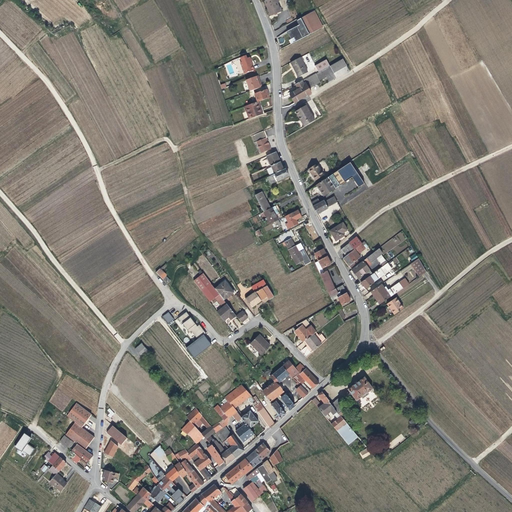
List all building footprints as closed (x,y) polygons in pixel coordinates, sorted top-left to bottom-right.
[(267,0),(265,1),(271,16),(281,13),(277,2),(281,0),(267,0)] [(296,41),(303,38),(324,27),(314,11),(297,20),(299,25),(297,26),(287,31),(291,39),(294,37),(296,41)] [(296,20),(283,26),(286,31),(298,25),(296,20)] [(247,55),(242,57),(243,62),(242,62),(245,73),(255,70),(253,65),(252,62),(253,61),(252,58),(251,58),(251,57),(248,58),(247,55)] [(298,59),(289,64),(297,78),(306,74),(298,59)] [(315,67),(318,73),(305,80),(309,87),(333,73),(347,65),(343,59),(330,67),(326,61),(315,67)] [(256,77),(245,81),(249,92),(260,88),(256,77)] [(289,95),(294,104),(311,94),(307,87),(306,88),(304,84),(302,82),(296,85),(297,88),(296,88),(297,90),(289,95)] [(256,103),(267,99),(265,91),(252,95),(255,103),(256,103)] [(243,107),(248,120),(261,115),(256,103),(255,103),(243,107)] [(305,127),(314,122),(305,106),(295,112),(300,122),(301,121),(305,127)] [(269,150),(262,132),(250,137),(252,144),(255,143),(259,154),(269,150)] [(274,174),(283,170),(276,153),(267,157),(271,167),(274,174)] [(354,177),(357,183),(360,188),(366,184),(362,179),(351,163),(333,174),(340,186),(354,177)] [(317,164),(309,169),(316,180),(324,175),(317,164)] [(289,176),(286,169),(283,170),(274,174),(277,181),(289,176)] [(329,177),(318,184),(325,195),(333,190),(334,189),(340,186),(333,174),(330,177),(329,177)] [(255,195),(257,199),(264,212),(270,208),(267,202),(263,196),(261,192),(255,195)] [(311,203),(314,209),(317,214),(326,210),(329,208),(328,207),(338,202),(335,196),(325,201),(325,200),(320,202),(318,199),(311,203)] [(276,206),(270,208),(264,212),(271,224),(277,221),(279,220),(283,218),(276,206)] [(299,209),(286,216),(289,222),(287,223),(289,228),(292,226),(292,227),(299,223),(297,219),(302,216),(299,209)] [(307,225),(312,240),(317,238),(312,223),(307,225)] [(343,223),(330,230),(335,240),(344,235),(343,233),(347,230),(343,223)] [(285,241),(292,254),(297,264),(304,260),(298,249),(297,249),(291,237),(285,241)] [(346,256),(351,252),(353,251),(358,246),(362,244),(357,237),(341,250),(346,256)] [(315,253),(316,256),(319,260),(323,269),(332,264),(324,250),(323,248),(315,253)] [(343,258),(352,270),(355,267),(352,264),(357,260),(351,252),(346,256),(343,258)] [(352,270),(361,282),(368,277),(364,270),(367,267),(367,266),(379,257),(376,252),(355,267),(352,270)] [(388,262),(391,267),(399,263),(396,257),(388,262)] [(319,260),(316,262),(321,272),(321,274),(325,272),(323,269),(319,260)] [(407,267),(412,276),(415,280),(426,273),(423,268),(417,260),(407,267)] [(368,277),(361,282),(364,287),(366,289),(366,290),(375,284),(374,282),(386,273),(385,272),(391,268),(387,263),(382,268),(368,277)] [(156,272),(160,284),(163,282),(164,280),(160,269),(156,272)] [(325,272),(321,274),(323,278),(330,292),(337,288),(327,271),(325,272)] [(215,289),(203,273),(194,281),(210,302),(215,298),(223,308),(218,312),(224,321),(229,317),(231,320),(237,316),(224,301),(215,289)] [(264,281),(262,278),(251,285),(252,287),(255,292),(246,299),(252,307),(268,297),(269,300),(274,297),(264,281)] [(371,292),(376,300),(379,305),(409,284),(406,280),(405,279),(386,291),(381,284),(371,292)] [(225,281),(215,289),(224,301),(235,292),(225,281)] [(330,292),(328,293),(331,297),(336,294),(342,305),(351,301),(343,285),(337,288),(330,292)] [(392,312),(394,314),(403,308),(401,306),(396,298),(387,304),(392,312)] [(237,317),(242,323),(248,318),(243,311),(237,316),(237,317)] [(168,312),(162,316),(168,324),(174,319),(168,312)] [(199,324),(197,326),(186,312),(177,319),(191,338),(194,335),(196,338),(204,331),(199,324)] [(306,320),(297,325),(299,328),(295,331),(303,342),(316,332),(306,320)] [(316,332),(303,342),(306,346),(305,346),(310,352),(326,340),(320,333),(318,335),(316,332)] [(194,357),(211,345),(204,334),(186,347),(194,357)] [(259,335),(251,343),(262,355),(270,346),(259,335)] [(141,358),(149,352),(142,343),(135,348),(141,358)] [(270,376),(275,382),(279,386),(282,389),(285,387),(281,381),(289,375),(292,378),(299,373),(289,361),(270,376)] [(319,383),(306,368),(294,379),(298,384),(300,385),(300,386),(301,386),(308,393),(310,391),(303,383),(306,381),(313,389),(319,383)] [(361,397),(368,392),(373,389),(365,377),(348,389),(356,400),(361,397)] [(275,382),(270,386),(277,396),(280,394),(283,396),(280,398),(290,410),(295,406),(282,389),(279,386),(275,382)] [(242,384),(225,397),(228,401),(229,402),(230,402),(234,408),(247,398),(248,399),(249,399),(250,401),(253,399),(242,384)] [(270,386),(267,388),(275,398),(277,396),(270,386)] [(299,398),(301,400),(308,393),(301,386),(300,386),(296,390),(301,395),(299,398)] [(267,388),(262,392),(268,403),(278,417),(280,419),(285,415),(275,403),(274,403),(273,404),(271,401),(275,398),(267,388)] [(332,404),(323,392),(319,395),(325,403),(322,405),(316,397),(313,400),(328,419),(331,417),(328,414),(331,411),(334,414),(335,414),(338,411),(332,404)] [(336,401),(332,404),(338,411),(342,416),(347,412),(344,409),(347,407),(339,397),(336,400),(336,401)] [(229,402),(228,401),(221,407),(229,417),(233,414),(239,421),(240,420),(242,418),(241,417),(234,408),(230,402),(229,402)] [(256,404),(254,406),(253,406),(257,412),(261,409),(263,408),(259,402),(256,404)] [(67,417),(75,423),(82,428),(92,414),(77,404),(67,417)] [(229,417),(221,407),(221,408),(218,405),(215,407),(224,419),(225,420),(229,417)] [(198,409),(188,417),(192,422),(194,425),(196,423),(201,419),(204,417),(198,409)] [(261,409),(257,412),(270,428),(273,425),(261,409)] [(250,410),(241,417),(242,418),(244,421),(250,428),(259,422),(250,410)] [(349,445),(358,437),(347,422),(345,421),(342,416),(339,419),(332,425),(349,445)] [(212,427),(204,417),(201,419),(209,429),(212,427)] [(224,419),(213,428),(216,432),(223,442),(232,434),(230,431),(229,431),(225,426),(228,424),(230,418),(229,417),(225,420),(224,419)] [(254,434),(250,428),(244,421),(243,422),(244,425),(236,432),(244,442),(254,434)] [(192,422),(182,430),(191,436),(197,444),(205,438),(202,434),(194,425),(192,422)] [(65,435),(76,444),(85,451),(94,438),(82,428),(75,423),(65,435)] [(196,423),(194,425),(202,434),(205,432),(196,423)] [(128,439),(113,426),(107,434),(122,446),(128,439)] [(205,438),(211,445),(213,447),(217,443),(216,442),(211,436),(216,432),(213,428),(212,427),(209,429),(205,432),(202,434),(205,438)] [(30,439),(32,440),(35,436),(32,434),(30,437),(24,433),(15,446),(30,456),(35,448),(27,444),(30,439)] [(244,450),(232,434),(223,442),(225,445),(227,443),(226,443),(228,441),(232,446),(228,449),(235,458),(244,450)] [(61,442),(64,444),(69,448),(74,443),(68,439),(65,436),(61,442)] [(103,452),(113,458),(119,446),(110,441),(103,452)] [(263,459),(271,451),(263,443),(255,451),(263,459)] [(81,458),(87,464),(93,456),(85,451),(76,444),(71,450),(75,454),(81,458)] [(205,454),(197,444),(187,452),(186,452),(191,458),(193,456),(192,455),(196,452),(200,457),(205,454)] [(165,452),(165,451),(160,445),(156,450),(154,452),(160,458),(165,452)] [(213,447),(211,445),(207,449),(220,465),(224,462),(217,451),(214,448),(213,447)] [(175,455),(170,448),(165,451),(165,452),(170,460),(176,457),(176,456),(175,455)] [(19,449),(17,452),(24,458),(26,454),(19,449)] [(187,452),(185,449),(179,453),(181,456),(180,458),(178,460),(179,462),(180,463),(185,459),(190,465),(194,462),(191,458),(186,452),(187,452)] [(227,465),(235,458),(228,449),(224,452),(221,454),(221,453),(221,452),(219,449),(217,451),(224,462),(227,465)] [(283,461),(277,450),(270,458),(274,465),(283,461)] [(253,467),(263,459),(255,451),(246,459),(253,467)] [(48,454),(45,456),(43,454),(42,456),(44,458),(53,465),(56,461),(49,454),(49,453),(48,452),(48,454)] [(77,463),(81,458),(75,454),(72,458),(77,463)] [(211,462),(205,454),(200,457),(194,462),(208,481),(212,477),(204,467),(211,462)] [(55,475),(56,474),(66,463),(61,458),(60,457),(56,461),(53,465),(49,470),(55,475)] [(185,459),(180,463),(187,474),(188,475),(189,478),(190,477),(192,480),(195,483),(198,488),(204,483),(194,469),(193,470),(190,465),(185,459)] [(243,475),(253,467),(246,459),(237,466),(243,475)] [(274,471),(267,460),(263,464),(270,475),(273,472),(274,471)] [(180,463),(179,462),(174,466),(181,477),(187,474),(180,463)] [(270,475),(263,464),(257,469),(260,474),(267,484),(273,480),(272,479),(272,478),(271,477),(270,475)] [(151,471),(148,466),(133,479),(138,482),(151,471)] [(214,475),(217,473),(212,466),(209,468),(214,475)] [(232,484),(243,475),(237,466),(221,479),(225,484),(232,484)] [(112,484),(115,474),(105,471),(102,480),(112,484)] [(171,487),(174,484),(168,478),(162,471),(159,474),(164,480),(160,484),(158,486),(158,487),(152,495),(151,497),(159,503),(165,494),(165,493),(168,490),(171,487)] [(257,475),(254,471),(247,477),(249,480),(251,479),(257,475)] [(61,491),(67,483),(56,474),(55,475),(50,481),(61,491)] [(158,486),(160,484),(154,475),(150,477),(158,487),(158,486)] [(138,483),(138,482),(133,479),(127,488),(132,492),(138,483)] [(252,501),(262,494),(258,489),(253,482),(244,489),(252,501)] [(192,493),(198,488),(195,483),(189,488),(192,493)] [(219,511),(247,511),(243,507),(242,508),(235,499),(232,501),(231,502),(234,506),(225,511),(224,511),(213,499),(222,492),(214,484),(202,494),(219,511)] [(267,491),(264,485),(258,489),(262,494),(267,491)] [(144,488),(139,493),(135,490),(133,493),(138,496),(139,495),(148,501),(151,497),(152,495),(144,488)] [(228,491),(225,488),(224,489),(226,491),(226,492),(232,501),(235,499),(228,491)] [(180,505),(184,501),(181,497),(176,492),(174,494),(172,497),(180,505)] [(219,511),(202,494),(198,497),(182,511),(198,511),(204,507),(209,511),(219,511)] [(243,507),(248,502),(241,494),(235,499),(242,508),(243,507)] [(138,496),(127,508),(131,511),(135,511),(144,504),(149,508),(151,506),(155,510),(153,511),(161,511),(159,510),(157,509),(148,501),(139,495),(138,496)] [(90,500),(85,508),(91,511),(98,511),(101,507),(90,500)]
